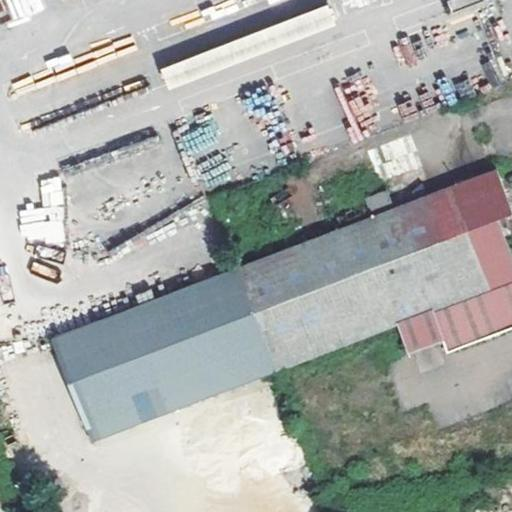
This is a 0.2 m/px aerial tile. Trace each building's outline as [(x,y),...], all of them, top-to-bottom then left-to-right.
[(322,10),(276,25),(282,44),(328,28),(322,10)] [(313,238),(353,340),(398,323),(409,352),(442,341),(445,350),(511,325),(511,253),(499,218),(510,214),(494,170),(313,238)] [(313,238),(236,267),(276,370),(353,340),(313,238)] [(236,267),(131,306),(170,409),(276,370),(236,267)] [(170,409),(131,306),(52,336),(90,439),(170,409)]
